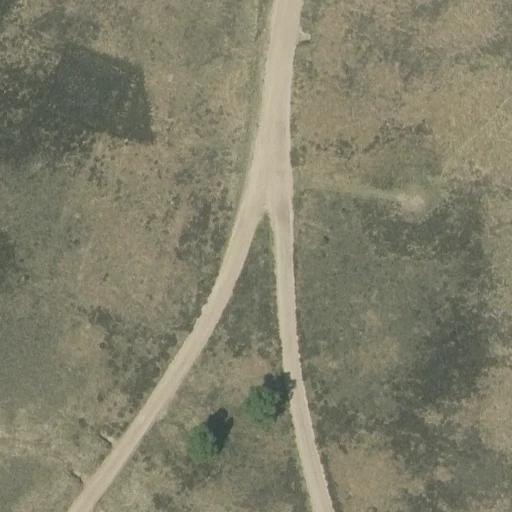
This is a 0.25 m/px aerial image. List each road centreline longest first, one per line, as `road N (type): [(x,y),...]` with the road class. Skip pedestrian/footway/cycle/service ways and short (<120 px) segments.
road 1 (track): [(75,511),(210,325),(273,145)]
road 2 (track): [(273,145),(288,343),(322,511)]
road 3 (track): [(289,0),(273,145)]
